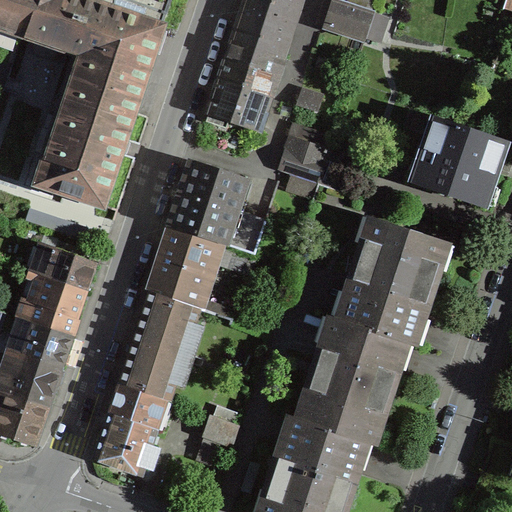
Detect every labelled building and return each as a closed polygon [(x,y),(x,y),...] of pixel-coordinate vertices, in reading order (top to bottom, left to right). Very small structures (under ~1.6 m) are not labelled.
[(80,49),(36,183),(104,206),(111,183),(155,50),(172,0),(0,0),(0,27),(22,35),(24,30),(35,33),(31,46),(65,58),(70,45),(80,49)] [(232,41),(275,56),(284,27),(290,29),(293,18),(288,16),(293,0),(245,0),(240,16),(232,41)] [(374,11),(339,0),(337,0),(333,13),(328,26),(365,38),(365,37),(373,13),(374,11)] [(373,13),(365,37),(379,41),(386,17),(373,13)] [(263,92),(268,77),(273,62),(283,65),(285,59),(282,58),(275,56),(232,41),(221,75),(220,78),(263,92)] [(273,96),(278,80),(268,77),(263,92),(273,96)] [(263,92),(220,78),(217,85),(208,113),(209,113),(207,121),(223,126),(226,119),(261,131),(267,113),(264,112),(265,108),(258,106),(263,92)] [(303,88),(297,104),(318,110),(323,94),(303,88)] [(506,142),(435,117),(413,181),(484,205),(498,166),(506,142)] [(327,147),(331,136),(294,125),(279,170),(293,174),(317,182),(337,189),(348,157),(328,150),(329,148),(327,147)] [(171,225),(245,250),(254,253),(265,221),(241,213),(233,236),(228,235),(247,178),(192,160),(178,202),(171,225)] [(288,188),(313,196),(317,182),(293,174),(288,188)] [(444,240),(375,218),(354,280),(341,320),(404,340),(411,342),(444,240)] [(150,290),(192,305),(208,258),(239,268),(245,250),(171,225),(156,270),(150,290)] [(23,260),(21,266),(46,275),(86,290),(88,284),(96,263),(39,242),(32,264),(23,260)] [(86,290),(46,275),(38,301),(29,298),(22,319),(26,320),(71,335),(84,296),(86,290)] [(120,382),(167,399),(169,400),(200,308),(192,305),(150,290),(132,343),(120,382)] [(404,340),(341,320),(334,317),(317,369),(301,419),(364,440),(371,442),(404,340)] [(11,342),(9,348),(61,365),(62,362),(71,335),(26,320),(18,345),(11,342)] [(8,391),(48,405),(60,369),(61,365),(9,348),(7,354),(14,356),(2,390),(8,391)] [(107,418),(94,457),(141,474),(153,439),(167,399),(120,382),(107,418)] [(48,405),(8,391),(0,413),(0,432),(35,444),(45,411),(48,405)] [(238,425),(210,415),(204,432),(233,443),(238,425)] [(301,419),(294,417),(262,511),(340,511),(364,440),(301,419)]
